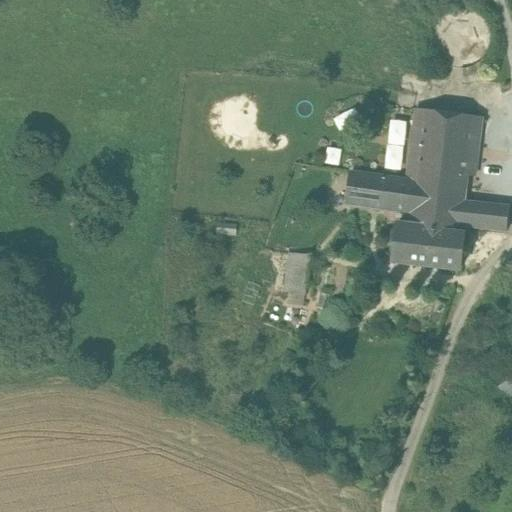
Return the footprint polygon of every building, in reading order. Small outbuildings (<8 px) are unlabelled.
[(411,214),(409,226),(461,235),(462,227),(507,232),(510,207),(465,202),(468,177),(476,117),(424,111),(415,181),(352,172),(348,206),(396,212),(411,214)] [(492,119),(476,117),(468,177),(485,179),(492,119)] [(390,119),(389,168),(405,169),(406,120),(390,119)] [(411,214),(396,212),(397,224),(409,226),(411,214)] [(409,226),(397,224),(393,263),(460,270),(464,235),(461,235),(409,226)] [(311,256),(291,253),(286,293),(305,295),(311,256)] [(511,376),(499,387),(509,401),(511,398),(511,376)]
